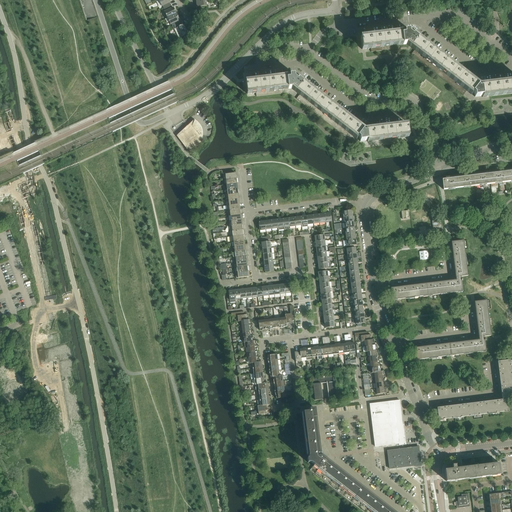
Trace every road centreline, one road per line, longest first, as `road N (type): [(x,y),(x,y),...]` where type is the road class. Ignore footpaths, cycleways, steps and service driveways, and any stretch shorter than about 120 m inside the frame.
road 1 (motorway): [(42,0),(88,143),(129,313),(163,511)]
road 2 (motorway): [(35,0),(122,315),(156,511)]
road 3 (unclassified): [(117,511),(85,332),(0,7)]
road 4 (motorway): [(171,443),(103,138),(59,0)]
road 5 (residential): [(336,9),(288,19),(203,97),(170,113)]
road 6 (residential): [(296,65),(367,117),(418,113)]
road 7 (residential): [(418,113),(410,98),(371,101),(307,51)]
road 8 (residential): [(246,212),(366,204)]
